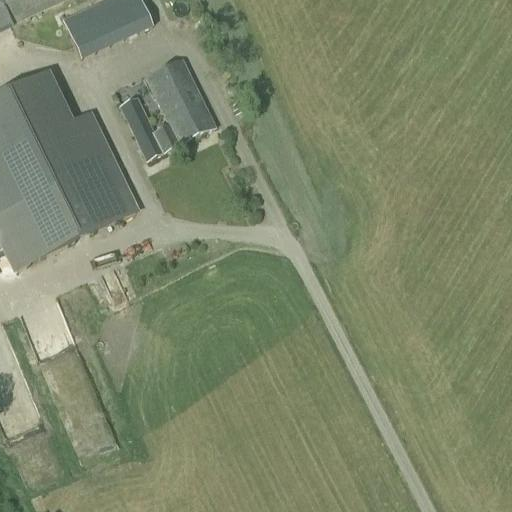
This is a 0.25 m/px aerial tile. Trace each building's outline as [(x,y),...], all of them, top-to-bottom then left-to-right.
[(0,0),(0,34),(75,0),(0,0)] [(137,0),(122,0),(139,36),(151,31),(137,0)] [(216,133),(204,109),(182,65),(145,83),(166,126),(168,130),(155,137),(165,158),(216,133)] [(0,100),(0,251),(13,278),(139,216),(90,116),(72,125),(48,77),(0,100)] [(165,158),(155,137),(137,101),(119,111),(146,165),(147,166),(165,158)] [(234,118),(242,115),(238,105),(233,108),(235,113),(232,114),(234,118)]
